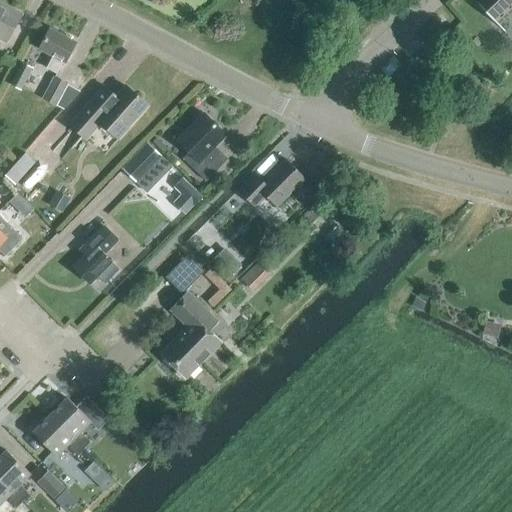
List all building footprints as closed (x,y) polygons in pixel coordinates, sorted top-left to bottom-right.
[(511,0),(478,0),(476,2),(474,3),(497,26),(511,11),(511,0)] [(0,39),(5,43),(21,15),(0,3),(0,39)] [(64,63),(74,44),(49,30),(39,49),(52,56),(45,69),(56,75),(63,62),(64,63)] [(20,92),(32,69),(20,63),(8,85),(20,92)] [(62,110),(80,91),(52,76),(40,99),(62,110)] [(147,107),(124,87),(116,96),(104,86),(68,126),(85,140),(100,124),(118,139),(147,107)] [(205,182),(223,164),(214,155),(214,148),(225,136),(202,114),(175,141),(188,154),(182,160),(205,182)] [(139,199),(165,172),(156,163),(161,158),(147,144),(121,170),(135,183),(129,189),(139,199)] [(17,182),(36,160),(26,152),(7,174),(17,182)] [(275,207),(303,179),(285,160),(262,183),(253,174),(236,191),(253,208),(265,197),(275,207)] [(202,198),(181,178),(172,188),(180,195),(172,204),(184,216),(202,198)] [(69,199),(55,191),(48,206),(61,213),(69,199)] [(19,192),(4,208),(21,224),(36,207),(19,192)] [(0,255),(4,259),(23,239),(0,217),(0,255)] [(104,284),(118,270),(104,255),(118,241),(104,227),(80,250),(85,255),(72,267),(89,284),(97,277),(104,284)] [(230,278),(239,269),(222,251),(212,261),(230,278)] [(181,295),(204,272),(187,255),(164,278),(181,295)] [(262,259),(243,276),(254,290),(274,273),(262,259)] [(185,378),(220,343),(208,332),(217,323),(187,293),(170,310),(187,327),(160,354),(185,378)] [(497,326),(482,322),(479,336),(494,339),(497,326)] [(75,407),(90,422),(98,430),(108,419),(85,397),(75,407)] [(49,416),(84,450),(90,443),(80,433),(90,422),(75,407),(67,399),(49,416)] [(77,457),(84,450),(49,416),(32,433),(56,457),(68,444),(71,446),(69,448),(77,457)] [(0,479),(22,502),(29,495),(19,485),(30,475),(6,451),(0,457),(0,479)] [(94,482),(103,473),(93,463),(84,472),(94,482)] [(36,484),(53,500),(65,489),(48,472),(36,484)] [(16,509),(22,502),(0,479),(0,504),(6,499),(16,509)] [(70,511),(79,503),(68,492),(58,503),(67,511),(70,511)]
